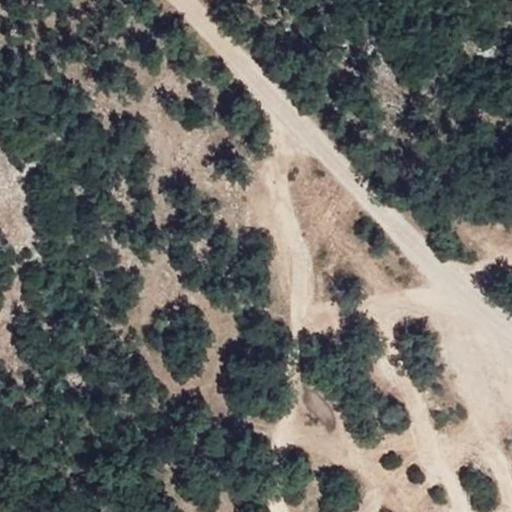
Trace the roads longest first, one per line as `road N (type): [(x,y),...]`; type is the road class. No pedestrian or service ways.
road 1 (unclassified): [(181,0),(279,109),(511,323)]
road 2 (track): [(275,511),(304,302),(303,261),(280,174),(279,109)]
road 3 (track): [(470,288),(300,323)]
